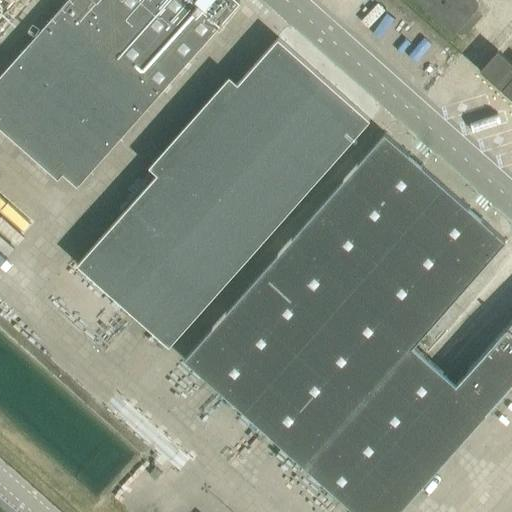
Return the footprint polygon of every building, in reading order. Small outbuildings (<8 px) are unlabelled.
[(69,0),(0,78),(0,115),(77,183),(218,23),(219,24),(240,1),(238,0),(69,0)] [(420,0),(455,30),(456,31),(458,32),(460,32),(462,32),(463,32),(466,31),(467,29),(480,15),(472,8),(474,5),(475,5),(475,4),(475,3),(475,2),(475,1),(475,0),(474,0),(420,0)] [(278,37),(157,173),(77,263),(169,345),(369,119),(278,37)] [(511,98),(511,64),(497,51),(480,71),(511,98)] [(507,239),(386,132),(186,359),(360,511),(398,511),(511,383),(511,320),(457,383),(414,345),(507,239)] [(0,251),(6,248),(8,242),(0,230),(0,251)]
